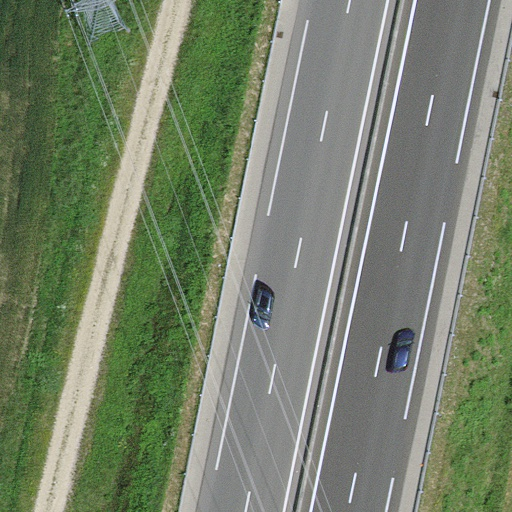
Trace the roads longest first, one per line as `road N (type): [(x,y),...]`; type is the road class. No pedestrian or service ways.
road 1 (track): [(174,0),(58,511)]
road 2 (trunk): [(343,0),(238,511)]
road 3 (trunk): [(361,511),(466,0)]
